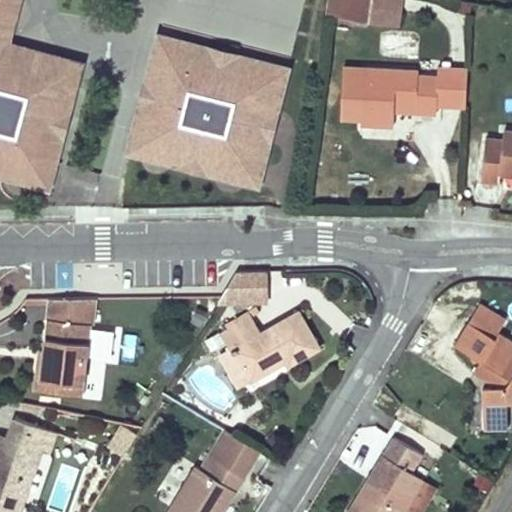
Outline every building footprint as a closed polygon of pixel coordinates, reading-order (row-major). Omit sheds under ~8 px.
[(0,0),(0,170),(41,181),(60,112),(38,107),(29,91),(0,83),(0,47),(2,46),(14,0),(0,0)] [(58,55),(9,42),(20,0),(14,0),(2,46),(0,47),(0,83),(29,91),(38,107),(60,112),(41,181),(0,170),(0,175),(50,188),(77,87),(58,55)] [(329,0),(328,14),(340,16),(358,19),(369,21),(370,18),(372,0),(329,0)] [(400,23),(403,0),(372,0),(370,18),(400,23)] [(471,3),(460,0),(459,0),(457,10),(469,13),(471,3)] [(358,19),(340,16),(339,22),(357,25),(358,19)] [(206,46),(158,34),(128,152),(176,165),(178,156),(138,147),(145,121),(143,120),(147,106),(149,107),(154,83),(152,83),(156,70),(158,70),(165,44),(204,54),(206,46)] [(280,73),(240,63),(242,55),(206,46),(204,54),(165,44),(158,70),(156,70),(152,83),(154,83),(149,107),(147,106),(143,120),(145,121),(138,147),(178,156),(176,165),(211,174),(213,165),(253,176),(257,162),(265,164),(284,90),(276,87),(280,73)] [(289,67),(242,55),(240,63),(280,73),(276,87),(284,90),(289,67)] [(419,71),(343,67),(340,123),(394,126),(395,105),(402,106),(416,107),(416,111),(437,112),(438,104),(439,76),(438,76),(419,75),(419,71)] [(468,69),(438,68),(438,76),(439,76),(438,104),(466,106),(468,69)] [(416,107),(402,106),(402,118),(415,119),(416,111),(416,107)] [(511,131),(504,130),(503,140),(486,138),(481,180),(500,182),(501,174),(501,170),(511,170),(511,131)] [(253,176),(213,165),(211,174),(259,186),(265,164),(257,162),(253,176)] [(267,302),(267,269),(228,269),(228,302),(267,302)] [(97,297),(51,297),(42,372),(38,372),(36,390),(82,396),(90,324),(94,324),(97,297)] [(505,319),(480,304),(470,322),(495,337),(499,331),(497,330),(505,319)] [(225,322),(229,329),(253,316),(260,312),(256,306),(249,310),(248,309),(225,322)] [(222,333),(231,350),(237,354),(252,380),(287,360),(290,364),(320,347),(299,311),(262,332),(253,316),(229,329),(222,333)] [(495,337),(470,322),(469,321),(454,344),(481,360),(474,372),(483,378),(489,378),(489,385),(483,385),(484,429),(508,428),(508,402),(511,401),(511,339),(499,331),(495,337)] [(134,360),(136,333),(125,332),(123,359),(134,360)] [(231,350),(220,356),(239,387),(252,380),(237,354),(231,350)] [(0,507),(14,511),(20,511),(42,448),(51,451),(57,432),(15,417),(9,436),(0,433),(0,507)] [(138,434),(124,425),(111,448),(124,456),(138,434)] [(394,436),(383,455),(390,459),(378,479),(371,475),(348,511),(402,511),(423,478),(412,471),(423,453),(394,436)] [(390,459),(383,455),(371,475),(378,479),(390,459)] [(215,511),(231,487),(235,489),(244,475),(216,458),(208,472),(197,466),(169,511),(215,511)] [(480,473),(475,483),(488,491),(494,480),(480,473)] [(231,487),(215,511),(221,511),(235,489),(231,487)]
